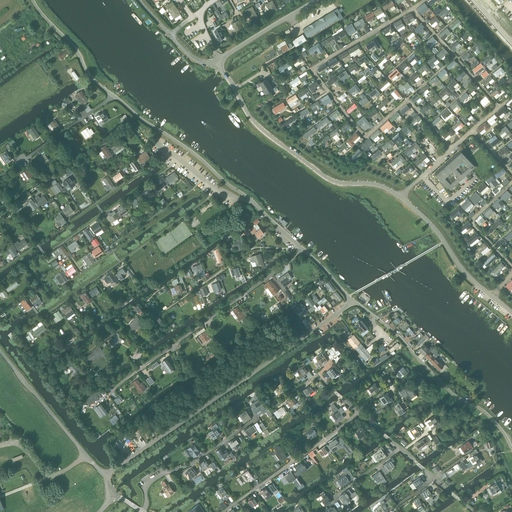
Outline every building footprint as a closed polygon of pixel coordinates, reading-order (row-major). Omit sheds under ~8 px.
[(391,0),(390,0),(382,6),(385,11),(394,5),(391,0)] [(270,13),(277,10),(272,1),(265,5),(270,13)] [(424,3),(417,9),(419,12),(422,9),(424,12),(428,9),(424,3)] [(177,16),(180,14),(174,4),(168,9),(173,17),(175,18),(175,17),(176,17),(177,16)] [(394,6),(386,10),(389,14),(396,9),(394,6)] [(250,20),(257,16),(252,7),(245,11),(250,20)] [(381,8),(373,12),(378,19),(385,15),(381,8)] [(226,12),(220,15),(218,10),(214,11),(219,21),(228,16),(226,12)] [(334,11),(321,19),(303,30),(307,37),(339,18),(334,11)] [(440,16),(442,19),(451,12),(448,11),(440,16)] [(411,14),(403,18),(407,24),(414,19),(411,14)] [(374,16),(366,21),(369,25),(376,20),(374,16)] [(363,19),(356,23),(359,28),(366,24),(363,19)] [(400,19),(393,24),(397,30),(404,25),(400,19)] [(456,20),(449,26),(453,30),(461,24),(456,20)] [(236,33),(243,29),(238,21),(232,24),(236,33)] [(382,30),(384,34),(390,30),(391,32),(395,30),(391,24),(382,30)] [(421,24),(414,31),(417,34),(417,33),(419,32),(421,35),(425,31),(422,28),(424,27),(421,24)] [(355,30),(351,25),(345,29),(347,33),(355,30)] [(332,34),(336,41),(346,34),(342,27),(332,34)] [(447,27),(438,34),(441,37),(445,33),(447,35),(451,31),(447,27)] [(219,29),(214,32),(219,40),(224,38),(219,29)] [(460,37),(462,39),(467,35),(468,36),(472,33),(468,29),(460,37)] [(454,41),(460,35),(457,33),(451,39),(454,41)] [(295,45),(305,39),(302,35),(292,41),(295,45)] [(362,41),(364,44),(374,38),(371,35),(362,41)] [(322,42),(324,46),(333,41),(331,37),(322,42)] [(372,42),(366,45),(368,50),(374,46),(376,49),(380,46),(375,39),(371,41),(372,42)] [(457,40),(449,46),(454,51),(457,49),(455,46),(459,42),(457,40)] [(277,45),(279,49),(276,50),(279,55),(293,47),(291,44),(289,45),(287,46),(285,41),(277,45)] [(396,47),(398,50),(405,44),(403,42),(396,47)] [(319,43),(307,49),(310,54),(317,50),(319,54),(323,51),(319,43)] [(473,49),(476,52),(482,47),(479,43),(473,49)] [(425,44),(419,49),(421,52),(427,46),(425,44)] [(348,51),(350,55),(359,49),(357,45),(348,51)] [(444,47),(436,54),(440,59),(445,54),(444,54),(447,51),(444,47)] [(403,60),(393,48),(385,55),(395,67),(403,60)] [(347,50),(337,55),(340,59),(349,55),(347,50)] [(375,61),(379,58),(374,52),(371,55),(375,61)] [(415,53),(407,59),(410,62),(414,58),(417,62),(420,59),(415,53)] [(490,54),(482,60),(485,64),(488,62),(490,64),(493,61),(491,59),(493,57),(490,54)] [(292,60),(295,66),(304,60),(301,55),(292,60)] [(365,55),(357,61),(360,65),(362,67),(366,63),(370,61),(365,55)] [(435,57),(429,62),(434,70),(443,62),(435,57)] [(326,63),(329,67),(338,62),(335,58),(326,63)] [(378,65),(380,68),(388,61),(385,58),(378,65)] [(446,66),(448,69),(456,62),(454,59),(446,66)] [(398,66),(402,70),(408,65),(404,61),(398,66)] [(278,68),(282,75),(292,68),(289,62),(278,68)] [(355,63),(347,68),(350,72),(351,74),(355,71),(359,68),(355,63)] [(425,63),(418,70),(423,76),(427,72),(426,72),(430,69),(425,63)] [(473,70),(475,73),(483,66),(481,63),(473,70)] [(299,74),(307,69),(304,65),(297,71),(299,74)] [(368,73),(371,78),(380,72),(375,67),(368,73)] [(500,67),(493,73),(496,77),(500,74),(501,75),(505,72),(500,67)] [(440,77),(447,70),(444,68),(437,74),(440,77)] [(396,69),(388,76),(391,79),(392,79),(393,81),(401,74),(396,69)] [(74,70),(71,72),(77,80),(79,78),(74,70)] [(345,70),(337,76),(341,81),(349,75),(345,70)] [(480,74),(484,78),(489,73),(485,70),(480,74)] [(456,79),(459,81),(467,74),(464,71),(456,79)] [(306,72),(299,77),(303,82),(306,80),(305,78),(308,75),(306,72)] [(416,72),(408,79),(412,85),(420,79),(418,77),(419,76),(416,72)] [(436,75),(429,81),(431,84),(434,81),(436,83),(440,80),(436,75)] [(484,87),(494,79),(490,75),(481,83),(484,87)] [(301,81),(298,77),(288,84),(291,88),(301,81)] [(326,83),(328,85),(335,80),(333,77),(326,83)] [(386,78),(378,86),(382,91),(391,83),(386,78)] [(467,78),(462,83),(466,87),(472,82),(467,78)] [(503,85),(506,87),(511,82),(511,78),(503,85)] [(266,94),(273,89),(267,79),(259,83),(266,94)] [(454,79),(447,86),(452,91),(455,88),(459,85),(457,83),(454,79)] [(406,80),(398,87),(401,90),(405,87),(407,89),(408,88),(412,92),(415,90),(406,80)] [(316,82),(308,87),(312,93),(316,91),(314,88),(319,85),(316,82)] [(355,84),(347,90),(350,94),(354,91),(357,93),(360,90),(355,84)] [(419,91),(422,94),(430,87),(427,84),(419,91)] [(476,85),(468,91),(471,94),(478,87),(476,85)] [(501,85),(491,93),(493,95),(498,92),(499,93),(501,91),(500,90),(503,88),(501,85)] [(301,99),(311,93),(307,87),(297,93),(301,99)] [(446,87),(438,94),(444,100),(448,96),(448,95),(450,94),(451,96),(453,95),(446,87)] [(375,88),(368,94),(371,97),(375,94),(377,97),(380,94),(375,88)] [(395,89),(391,93),(396,100),(401,95),(395,89)] [(81,91),(75,96),(77,99),(81,105),(84,104),(88,100),(81,91)] [(459,99),(461,101),(465,98),(468,100),(471,98),(466,92),(459,99)] [(291,107),(300,101),(296,93),(286,99),(291,107)] [(417,93),(410,99),(414,103),(416,101),(420,97),(417,93)] [(327,94),(320,99),(324,105),(331,100),(327,94)] [(336,99),(339,102),(346,97),(343,94),(336,99)] [(430,103),(432,106),(440,99),(438,96),(430,103)] [(485,96),(479,102),(483,107),(490,101),(485,96)] [(359,102),(361,106),(368,100),(366,97),(359,102)] [(387,99),(378,106),(381,109),(389,102),(387,99)] [(456,100),(449,106),(452,110),(453,110),(454,112),(461,105),(456,100)] [(283,101),(271,108),(274,113),(286,107),(283,101)] [(318,101),(309,106),(313,112),(321,107),(318,101)] [(349,114),(357,107),(354,103),(345,111),(349,114)] [(402,114),(410,107),(407,104),(399,111),(402,114)] [(421,111),(424,114),(431,108),(428,105),(421,111)] [(504,106),(496,113),(499,116),(500,118),(508,112),(504,106)] [(448,107),(441,113),(445,118),(452,112),(448,107)] [(307,108),(297,113),(300,118),(303,116),(309,112),(307,108)] [(337,109),(329,115),(331,118),(332,120),(340,114),(337,109)] [(375,109),(367,115),(371,119),(379,113),(375,109)] [(99,114),(95,116),(98,122),(102,119),(102,120),(104,123),(108,120),(107,117),(103,112),(99,115),(99,114)] [(465,115),(461,118),(465,124),(473,117),(471,115),(469,112),(468,112),(465,115)] [(396,113),(389,119),(392,122),(400,116),(396,113)] [(125,114),(118,119),(121,123),(128,118),(125,114)] [(411,125),(416,120),(418,121),(421,118),(418,114),(409,122),(411,125)] [(487,121),(489,124),(497,117),(495,114),(487,121)] [(283,123),(285,127),(297,119),(295,116),(283,123)] [(315,125),(319,130),(330,121),(326,116),(315,125)] [(363,116),(356,122),(359,126),(363,123),(365,126),(369,123),(363,116)] [(434,126),(441,119),(439,116),(431,123),(434,126)] [(50,123),(50,124),(54,130),(59,127),(54,120),(50,123)] [(388,120),(380,128),(383,131),(387,126),(389,128),(392,125),(388,120)] [(347,122),(339,128),(343,133),(347,130),(346,128),(350,125),(347,122)] [(485,122),(477,129),(481,134),(489,128),(485,122)] [(454,130),(456,132),(464,125),(462,123),(454,130)] [(406,125),(401,130),(404,133),(406,135),(412,129),(408,125),(407,124),(406,125)] [(33,126),(26,131),(28,134),(30,133),(34,140),(40,136),(33,126)] [(315,126),(305,133),(308,136),(317,129),(315,126)] [(505,126),(497,132),(502,137),(509,131),(505,126)] [(87,127),(82,131),(87,138),(92,134),(92,135),(94,133),(92,130),(90,131),(87,127)] [(337,128),(330,133),(332,137),(333,137),(334,139),(341,133),(337,128)] [(450,128),(442,135),(446,140),(451,136),(454,134),(450,128)] [(371,136),(373,138),(381,132),(379,129),(371,136)] [(398,132),(391,138),(397,145),(404,139),(398,132)] [(356,133),(347,142),(351,147),(355,144),(354,143),(360,138),(359,136),(356,133)] [(487,140),(489,143),(490,142),(492,144),(494,142),(493,140),(498,136),(495,133),(487,140)] [(321,139),(324,143),(330,138),(327,134),(321,139)] [(369,139),(361,146),(365,150),(373,143),(369,139)] [(390,139),(381,147),(384,150),(389,146),(390,148),(394,145),(393,144),(394,143),(390,139)] [(116,155),(122,150),(125,148),(120,141),(111,148),(116,155)] [(415,142),(404,152),(406,155),(406,154),(408,156),(413,152),(411,150),(414,148),(416,150),(419,147),(415,142)] [(338,149),(342,154),(349,148),(345,143),(338,149)] [(113,156),(109,150),(105,145),(100,149),(102,151),(99,153),(102,157),(104,155),(108,160),(113,156)] [(505,146),(497,153),(500,156),(505,152),(507,154),(510,152),(505,146)] [(353,158),(361,151),(358,148),(351,155),(353,158)] [(379,149),(371,156),(374,160),(383,153),(379,149)] [(0,155),(6,164),(12,160),(6,151),(0,154),(0,155)] [(145,151),(137,156),(139,159),(142,163),(150,158),(146,152),(145,151)] [(390,152),(387,155),(391,159),(398,152),(397,151),(393,155),(390,152)] [(439,170),(435,174),(440,180),(441,181),(442,182),(445,185),(449,190),(458,182),(474,167),(467,159),(466,158),(460,151),(459,152),(458,154),(447,163),(446,164),(440,169),(439,170)] [(424,152),(414,161),(417,164),(427,156),(424,152)] [(47,158),(44,154),(38,159),(41,163),(42,165),(47,162),(46,161),(47,160),(48,161),(49,160),(48,158),(47,158)] [(400,155),(390,163),(393,166),(394,168),(397,165),(398,166),(402,162),(405,160),(400,155)] [(133,161),(130,163),(131,165),(131,164),(136,171),(135,171),(140,168),(135,161),(134,162),(133,161)] [(410,165),(402,172),(404,174),(409,170),(410,172),(413,169),(410,165)] [(502,168),(494,175),(498,179),(506,172),(502,168)] [(28,173),(26,170),(22,173),(26,180),(31,177),(34,175),(31,171),(28,173)] [(114,183),(116,181),(123,177),(119,172),(113,177),(114,178),(112,179),(114,183)] [(167,177),(165,178),(168,183),(168,182),(170,185),(178,179),(177,177),(174,172),(167,177)] [(490,176),(485,180),(489,185),(492,188),(497,185),(498,184),(495,180),(491,175),(490,176)] [(105,182),(107,185),(104,187),(107,191),(110,189),(111,190),(115,187),(114,186),(110,179),(107,176),(103,179),(105,182)] [(70,177),(62,182),(67,190),(76,185),(75,183),(76,183),(72,177),(71,178),(70,177)] [(162,177),(158,180),(162,187),(167,184),(162,177)] [(55,180),(51,182),(54,186),(58,192),(63,189),(58,183),(57,183),(55,180)] [(484,183),(477,190),(482,196),(489,189),(484,183)] [(145,199),(152,194),(149,190),(142,194),(145,199)] [(501,197),(499,199),(501,201),(503,199),(505,201),(511,195),(507,190),(500,196),(501,197)] [(476,192),(469,198),(475,204),(482,199),(476,192)] [(138,194),(130,200),(135,206),(143,200),(142,198),(140,199),(138,194)] [(47,200),(43,196),(40,198),(39,196),(35,198),(37,201),(37,200),(38,202),(36,203),(38,206),(40,205),(42,203),(44,205),(48,202),(47,200)] [(498,198),(492,205),(495,209),(499,205),(501,207),(504,204),(501,201),(499,199),(498,198)] [(27,204),(25,206),(27,209),(30,207),(32,210),(37,207),(32,201),(31,199),(27,201),(28,204),(27,204)] [(474,206),(468,199),(460,206),(467,213),(474,206)] [(69,204),(62,209),(64,211),(67,216),(74,211),(70,207),(69,204)] [(110,212),(107,213),(108,215),(110,217),(108,219),(111,223),(113,222),(113,221),(117,218),(118,219),(118,220),(120,219),(121,218),(121,217),(120,216),(127,211),(124,207),(123,205),(117,209),(118,211),(117,212),(116,213),(114,210),(112,212),(111,213),(110,212)] [(458,206),(449,215),(453,218),(458,213),(460,215),(464,212),(458,206)] [(489,207),(483,213),(487,217),(493,211),(489,207)] [(501,217),(505,221),(511,214),(511,212),(510,210),(501,217)] [(65,220),(61,213),(56,217),(54,218),(57,222),(59,221),(61,223),(62,225),(66,222),(65,220)] [(499,224),(501,226),(504,223),(499,218),(492,224),(495,227),(499,224)] [(467,221),(458,229),(460,232),(465,228),(466,230),(470,227),(468,225),(470,224),(467,221)] [(95,234),(95,233),(102,229),(97,222),(90,227),(95,234)] [(257,230),(255,227),(250,230),(252,234),(254,232),(258,237),(264,233),(260,228),(257,230)] [(485,234),(488,236),(494,230),(491,228),(485,234)] [(89,231),(87,229),(83,232),(88,239),(92,236),(94,235),(91,230),(89,231)] [(467,241),(471,245),(479,237),(475,233),(467,241)] [(17,240),(14,243),(16,245),(19,249),(26,245),(28,243),(25,238),(23,240),(19,243),(17,240)] [(242,249),(241,246),(243,245),(241,238),(233,241),(235,247),(237,246),(238,250),(242,249)] [(495,246),(498,249),(506,242),(503,239),(495,246)] [(72,253),(73,252),(75,248),(77,246),(74,241),(68,246),(71,251),(70,251),(72,253)] [(474,251),(473,252),(475,254),(478,258),(481,255),(482,255),(487,251),(487,250),(485,248),(487,246),(484,242),(474,251)] [(7,249),(5,250),(6,252),(8,250),(13,257),(17,254),(15,250),(17,249),(13,244),(11,245),(11,246),(7,249)] [(55,250),(53,252),(56,256),(59,254),(59,255),(61,254),(63,256),(64,258),(69,254),(71,253),(69,251),(67,252),(63,246),(62,245),(58,248),(55,250)] [(215,256),(217,263),(222,262),(220,258),(222,257),(220,250),(219,247),(213,251),(215,256)] [(96,257),(103,252),(99,248),(93,252),(91,253),(94,258),(96,257)] [(90,252),(83,257),(88,265),(90,264),(94,261),(93,259),(94,258),(90,252)] [(260,253),(250,256),(252,261),(250,262),(251,263),(252,266),(261,264),(262,268),(264,267),(260,253)] [(483,264),(487,267),(497,258),(493,254),(483,264)] [(63,263),(60,265),(68,276),(69,275),(76,271),(73,266),(67,270),(63,263)] [(203,270),(201,264),(193,267),(194,270),(195,270),(198,277),(202,276),(200,271),(203,270)] [(488,273),(495,267),(492,264),(485,271),(488,273)] [(493,274),(497,277),(506,268),(502,264),(493,274)] [(124,278),(122,275),(126,273),(122,268),(116,273),(117,274),(116,275),(118,279),(119,278),(121,280),(124,278)] [(240,275),(237,268),(233,269),(230,270),(232,276),(235,275),(236,276),(240,275)] [(58,275),(55,276),(61,284),(63,283),(67,280),(65,276),(66,275),(63,271),(58,274),(58,275)] [(107,277),(104,279),(107,284),(110,282),(111,283),(114,281),(116,284),(119,282),(117,279),(112,272),(111,273),(107,277)] [(288,273),(277,280),(281,286),(284,291),(287,290),(285,287),(291,283),(289,281),(292,279),(288,273)] [(174,287),(171,288),(173,295),(183,292),(180,284),(178,285),(177,278),(175,279),(173,279),(173,280),(172,281),(171,281),(172,285),(173,285),(174,286),(174,287)] [(8,291),(18,284),(15,280),(5,287),(8,291)] [(272,283),(270,280),(264,285),(266,288),(267,287),(273,295),(279,291),(273,283),(272,283)] [(221,290),(218,282),(214,284),(211,285),(214,292),(216,291),(221,290)] [(92,296),(99,292),(96,287),(89,292),(92,296)] [(85,302),(91,298),(86,291),(80,295),(85,302)] [(37,294),(30,299),(33,303),(34,305),(37,303),(40,304),(42,302),(40,299),(37,294)] [(200,302),(199,299),(202,298),(201,294),(198,295),(194,297),(196,304),(200,302)] [(21,301),(18,303),(24,313),(27,310),(31,308),(29,304),(28,304),(26,301),(27,301),(26,300),(28,300),(26,297),(24,298),(20,301),(21,301)] [(309,297),(305,299),(310,307),(314,304),(309,297)] [(68,304),(61,310),(67,318),(74,313),(73,310),(68,304)] [(295,305),(291,307),(292,308),(297,315),(300,312),(295,305)] [(324,305),(320,309),(322,312),(321,312),(323,315),(328,310),(324,305)] [(241,312),(238,306),(232,310),(238,318),(237,319),(239,322),(247,316),(243,311),(241,312)] [(304,309),(297,315),(300,318),(307,312),(304,309)] [(58,320),(63,317),(58,311),(54,314),(58,320)] [(134,331),(144,325),(138,316),(132,320),(133,321),(129,324),(134,331)] [(358,328),(364,323),(360,318),(354,324),(358,328)] [(404,332),(406,329),(410,325),(405,321),(399,327),(404,332)] [(364,323),(358,328),(362,333),(368,327),(364,323)] [(32,339),(36,336),(39,334),(46,329),(43,325),(36,329),(33,331),(32,330),(27,333),(32,339)] [(410,332),(411,334),(414,331),(409,327),(403,332),(407,335),(410,332)] [(203,333),(199,336),(204,343),(208,339),(211,338),(208,334),(206,331),(203,333)] [(114,337),(109,341),(111,344),(109,345),(111,348),(113,346),(122,339),(117,332),(113,335),(114,337)] [(354,334),(347,340),(354,349),(355,348),(365,361),(371,356),(369,353),(366,349),(361,343),(354,334)] [(423,336),(416,343),(419,346),(426,339),(423,336)] [(388,350),(391,352),(399,345),(397,342),(388,350)] [(424,344),(419,349),(424,355),(425,356),(430,352),(433,349),(432,348),(431,347),(428,349),(424,344)] [(384,345),(379,349),(383,353),(388,350),(384,345)] [(93,352),(90,355),(87,357),(90,362),(93,359),(100,355),(102,357),(105,354),(100,347),(100,348),(99,346),(96,348),(92,350),(93,352)] [(331,354),(330,355),(333,358),(334,357),(333,356),(339,352),(335,346),(329,350),(331,354)] [(430,352),(425,356),(439,370),(443,366),(435,358),(437,356),(439,354),(437,352),(438,351),(435,349),(434,348),(433,349),(430,352)] [(320,365),(323,363),(327,360),(327,359),(326,359),(322,353),(316,358),(320,364),(319,364),(320,365)] [(168,358),(162,362),(169,373),(175,369),(168,358)] [(76,366),(72,361),(65,366),(70,373),(72,371),(77,378),(84,373),(78,365),(76,366)] [(303,366),(297,370),(300,374),(302,377),(300,378),(302,381),(305,379),(303,376),(304,376),(304,375),(307,372),(303,366)] [(403,367),(395,372),(398,376),(406,371),(403,367)] [(334,370),(332,368),(327,372),(332,379),(337,375),(338,376),(339,375),(335,370),(334,370)] [(151,376),(146,379),(149,385),(155,381),(151,376)] [(140,383),(137,379),(132,382),(139,394),(146,389),(142,382),(140,383)] [(372,394),(376,391),(379,389),(375,382),(372,385),(367,388),(372,394)] [(281,384),(274,389),(278,394),(277,395),(278,397),(282,394),(286,392),(285,390),(281,384)] [(315,391),(317,390),(312,384),(302,390),(306,396),(315,390),(315,391)] [(415,384),(405,391),(411,399),(416,395),(412,389),(417,386),(415,384)] [(381,397),(380,398),(384,404),(392,399),(387,392),(386,393),(381,397)] [(113,398),(117,404),(123,400),(119,395),(113,398)] [(291,408),(292,407),(291,406),(296,402),(292,397),(287,401),(289,404),(288,404),(291,408)] [(255,413),(256,412),(260,409),(263,413),(267,411),(259,399),(251,405),(254,409),(253,409),(255,413)] [(102,402),(97,407),(103,415),(109,411),(102,402)] [(394,406),(398,412),(400,415),(405,412),(398,403),(394,406)] [(336,406),(331,410),(333,413),(332,414),(336,420),(335,420),(336,421),(340,419),(340,420),(344,417),(343,417),(344,416),(343,415),(342,415),(341,413),(344,411),(341,407),(338,409),(336,406)] [(277,418),(280,416),(285,412),(286,413),(287,413),(284,409),(284,410),(282,407),(273,413),(277,418)] [(243,423),(246,420),(250,417),(245,411),(239,415),(243,421),(242,422),(243,423)] [(426,422),(425,422),(426,424),(429,429),(431,428),(430,427),(434,424),(436,426),(440,424),(438,421),(434,416),(426,422)] [(257,422),(245,431),(247,434),(249,437),(252,435),(251,434),(257,431),(259,433),(260,433),(262,431),(259,427),(260,426),(257,422)] [(212,430),(209,432),(214,439),(220,435),(216,428),(218,426),(216,424),(210,427),(212,430)] [(417,438),(422,435),(415,426),(409,430),(415,438),(417,437),(417,438)] [(311,440),(314,438),(314,437),(318,434),(313,428),(307,432),(311,438),(310,439),(311,440)] [(366,434),(362,428),(358,431),(357,430),(353,432),(354,434),(355,433),(359,439),(366,434)] [(326,443),(332,452),(330,449),(337,444),(339,447),(342,445),(340,441),(339,442),(335,437),(328,441),(330,444),(328,445),(326,443)] [(424,437),(413,444),(417,450),(421,447),(422,449),(432,443),(430,440),(427,442),(424,437)] [(235,438),(230,442),(231,444),(232,445),(231,445),(233,449),(234,448),(235,450),(239,447),(238,444),(239,443),(235,438)] [(464,453),(473,447),(478,444),(475,440),(471,444),(469,441),(460,447),(464,453)] [(200,452),(198,450),(194,444),(187,449),(192,455),(191,455),(191,457),(195,454),(196,455),(200,452)] [(278,445),(274,448),(277,452),(275,453),(279,459),(278,460),(279,461),(283,459),(284,460),(287,457),(278,445)] [(378,451),(373,454),(377,461),(386,455),(383,452),(384,450),(382,447),(381,446),(376,449),(378,451)] [(221,447),(215,451),(221,460),(229,454),(226,450),(223,452),(221,447)] [(323,447),(318,451),(322,456),(327,453),(328,454),(329,453),(326,449),(326,450),(323,447)] [(471,457),(468,458),(474,467),(482,461),(476,453),(477,452),(476,449),(469,454),(471,457)] [(202,470),(203,469),(203,468),(208,465),(204,459),(199,463),(201,466),(200,467),(202,470)] [(384,466),(381,468),(384,473),(385,474),(389,472),(388,470),(394,465),(390,460),(384,465),(384,466)] [(468,467),(466,465),(463,461),(459,464),(463,470),(468,467)] [(297,470),(295,472),(297,475),(307,468),(305,464),(304,465),(301,462),(295,467),(297,470)] [(437,465),(432,469),(435,474),(440,470),(437,465)] [(197,474),(193,469),(190,471),(189,470),(186,473),(186,474),(187,473),(191,478),(197,474)] [(242,476),(239,477),(243,483),(246,481),(247,480),(248,481),(249,480),(253,478),(252,477),(248,470),(241,475),(242,476)] [(378,472),(372,477),(374,480),(375,479),(377,482),(380,480),(382,484),(386,481),(381,475),(379,471),(378,472)] [(295,479),(292,473),(291,473),(288,475),(288,474),(284,476),(285,477),(289,483),(295,479)] [(340,482),(337,485),(339,487),(340,488),(341,487),(345,485),(350,481),(344,473),(342,475),(343,477),(338,480),(340,482)] [(200,475),(194,479),(196,484),(203,480),(200,475)] [(414,481),(412,482),(416,488),(424,483),(420,477),(419,478),(417,479),(415,481),(414,481)] [(164,480),(160,483),(163,488),(162,488),(168,497),(174,493),(172,490),(173,490),(171,486),(170,487),(168,484),(167,485),(164,480)] [(492,494),(500,489),(496,483),(488,487),(492,494)] [(222,486),(217,490),(222,498),(220,498),(222,500),(229,496),(228,494),(227,494),(222,486)] [(266,487),(260,491),(262,494),(261,495),(264,498),(265,498),(266,499),(271,496),(266,487)] [(341,497),(339,497),(343,503),(345,502),(345,503),(350,499),(347,494),(350,492),(348,489),(340,495),(341,497)] [(425,498),(431,494),(427,489),(421,493),(422,494),(420,495),(419,496),(421,497),(422,496),(424,500),(426,499),(425,498)] [(325,507),(328,504),(327,503),(330,501),(324,493),(321,495),(323,498),(321,500),(325,505),(324,506),(325,507)] [(381,505),(376,508),(379,511),(385,511),(388,510),(387,509),(389,508),(392,505),(389,500),(390,499),(388,495),(385,497),(387,501),(385,502),(384,502),(383,501),(380,503),(381,505)] [(422,504),(418,499),(421,497),(419,496),(417,498),(413,501),(417,507),(416,507),(419,511),(424,508),(423,507),(425,506),(423,503),(422,504)] [(256,500),(254,497),(248,501),(252,507),(257,503),(258,504),(259,503),(257,500),(256,500)]
